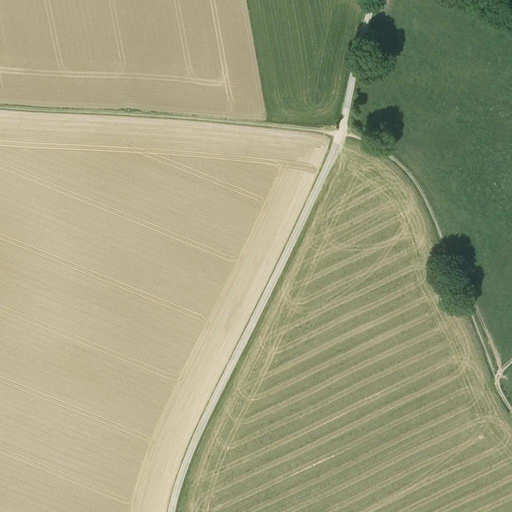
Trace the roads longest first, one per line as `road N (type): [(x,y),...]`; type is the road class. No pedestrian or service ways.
road 1 (unclassified): [(170,511),(188,453),(337,143),(373,0)]
road 2 (track): [(0,107),(339,135)]
road 3 (track): [(342,126),(398,163),(422,193),(494,376)]
